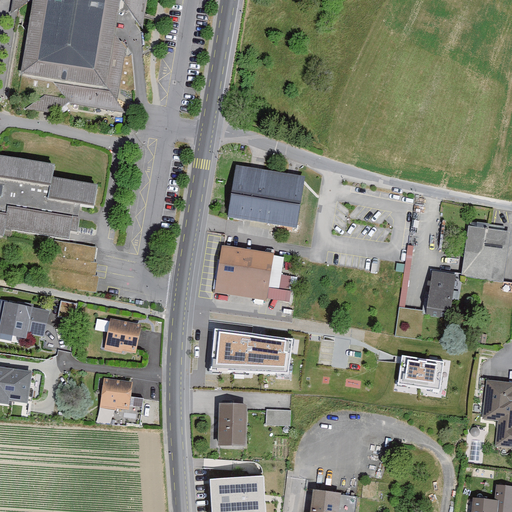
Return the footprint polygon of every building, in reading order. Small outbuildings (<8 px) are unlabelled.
[(10,0),(9,6),(8,14),(29,0),(17,76),(53,82),(65,99),(43,95),(25,110),(56,115),(66,103),(110,110),(119,112),(120,106),(117,101),(122,68),(126,49),(111,46),(116,13),(119,11),(120,13),(123,11),(124,14),(127,11),(139,27),(144,0),(10,0)] [(0,159),(0,238),(5,240),(6,230),(54,238),(68,241),(70,232),(76,233),(81,206),(95,209),(99,187),(45,177),(46,168),(0,159)] [(300,180),(236,170),(229,214),(294,225),(300,180)] [(508,234),(468,229),(461,278),(502,283),(508,234)] [(68,241),(54,238),(46,283),(87,290),(95,246),(68,241)] [(264,254),(223,247),(217,294),(265,302),(267,291),(278,292),(280,279),(284,257),(264,254)] [(455,276),(431,272),(425,307),(448,311),(455,276)] [(50,311),(4,302),(0,323),(0,334),(26,339),(27,334),(45,337),(50,311)] [(138,326),(109,322),(105,345),(118,348),(119,351),(133,354),(138,326)] [(293,340),(214,328),(210,370),(288,374),(293,340)] [(398,384),(440,391),(444,363),(402,357),(398,384)] [(32,372),(0,367),(0,403),(9,405),(9,402),(28,404),(32,372)] [(129,383),(102,380),(99,407),(126,410),(129,383)] [(511,385),(486,382),(482,420),(498,421),(495,448),(511,449),(511,385)] [(243,407),(218,406),(216,447),(242,448),(243,407)] [(289,411),(265,411),(265,427),(288,428),(289,411)] [(264,511),(262,476),(209,480),(211,511),(264,511)] [(511,511),(511,486),(496,485),(495,500),(499,501),(497,511),(511,511)] [(353,511),(355,498),(312,491),(309,511),(353,511)] [(497,511),(499,501),(495,500),(473,498),(471,511),(497,511)]
